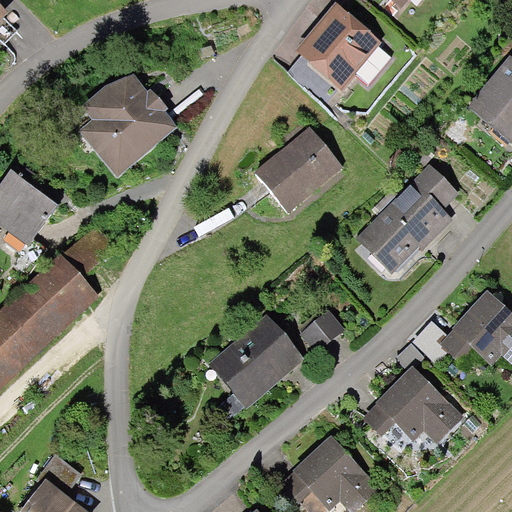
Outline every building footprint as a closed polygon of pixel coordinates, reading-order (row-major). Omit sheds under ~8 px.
[(389,0),(402,11),(411,0),(389,0)] [(382,44),(336,5),(296,53),(301,58),(339,90),(343,93),(358,76),(356,75),(382,44)] [(0,23),(8,15),(0,6),(0,23)] [(323,106),(339,90),(301,58),(289,73),(323,106)] [(511,59),(510,58),(468,108),(511,144),(511,59)] [(135,77),(107,87),(83,108),(93,121),(80,132),(119,179),(177,130),(165,114),(169,112),(151,90),(148,92),(135,77)] [(310,128),(255,174),(289,215),(344,169),(310,128)] [(430,166),(410,186),(425,201),(429,197),(443,211),(459,195),(430,166)] [(12,173),(0,188),(0,225),(29,248),(59,209),(12,173)] [(423,252),(454,222),(443,211),(429,197),(425,201),(410,186),(356,240),(393,276),(420,249),(423,252)] [(63,257),(83,279),(116,250),(96,228),(63,257)] [(61,256),(0,312),(0,391),(101,298),(83,279),(63,257),(61,256)] [(511,313),(488,292),(452,331),(453,332),(473,350),(493,367),(502,357),(511,365),(511,313)] [(330,311),(301,336),(316,354),(345,330),(330,311)] [(267,316),(209,365),(247,410),(306,361),(267,316)] [(473,350),(453,332),(441,346),(460,364),(473,350)] [(396,360),(409,372),(413,367),(414,368),(425,358),(412,344),(396,360)] [(414,368),(413,367),(409,372),(376,405),(377,406),(395,424),(414,443),(425,433),(437,445),(464,418),(414,368)] [(395,424),(377,406),(363,419),(381,438),(395,424)] [(331,437),(293,473),(294,473),(312,493),(330,511),(340,503),(345,508),(357,496),(366,505),(382,490),(331,437)] [(82,476),(56,456),(40,478),(46,482),(66,497),(82,476)] [(312,493),(294,473),(280,486),(298,506),(312,493)] [(85,511),(66,497),(46,482),(42,487),(38,484),(25,501),(29,505),(23,511),(85,511)]
